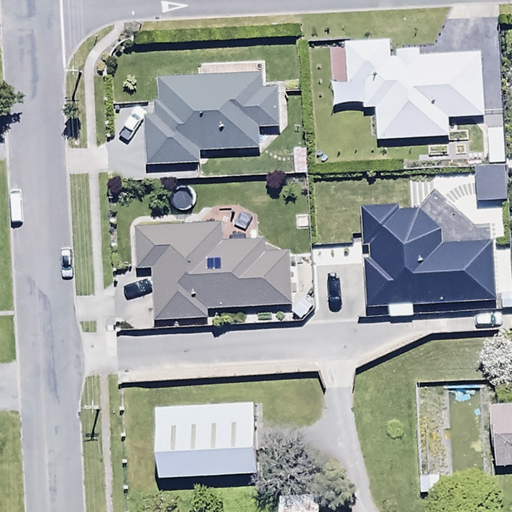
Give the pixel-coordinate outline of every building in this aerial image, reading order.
[(391,43),(344,45),(345,89),(362,88),(362,108),(374,108),(375,143),(447,141),(446,120),(483,119),(481,52),(416,54),(416,51),(396,52),(396,58),(391,58),(391,43)] [(153,115),(141,115),(142,169),(196,168),(196,151),(257,150),(256,128),(275,127),(275,89),(263,90),(263,73),(156,75),(156,102),(153,103),(153,115)] [(433,197),(419,213),(397,214),(397,208),(361,210),(363,247),(367,247),(368,261),(363,261),(366,310),(387,309),(388,320),(411,319),(411,306),(494,301),(491,242),(441,245),(440,232),(454,216),(433,197)] [(223,228),(135,228),(135,268),(151,268),(151,322),(206,322),(206,310),(291,310),(291,254),(261,254),(261,241),(223,241),(223,228)] [(256,406),(154,409),(156,481),(258,478),(256,406)] [(511,406),(489,408),(492,471),(511,469),(511,406)] [(321,511),(319,492),(275,498),(277,511),(321,511)]
